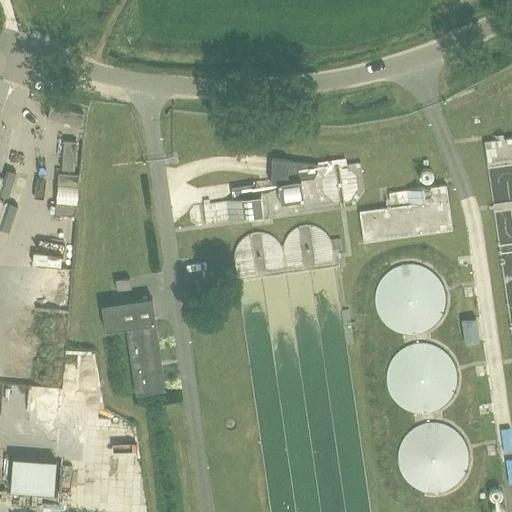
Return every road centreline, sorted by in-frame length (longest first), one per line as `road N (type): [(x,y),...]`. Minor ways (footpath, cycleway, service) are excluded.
road 1 (residential): [(13,44),(126,81),(266,88),(409,62),(511,15)]
road 2 (unknown): [(0,424),(62,439),(90,455),(99,511)]
